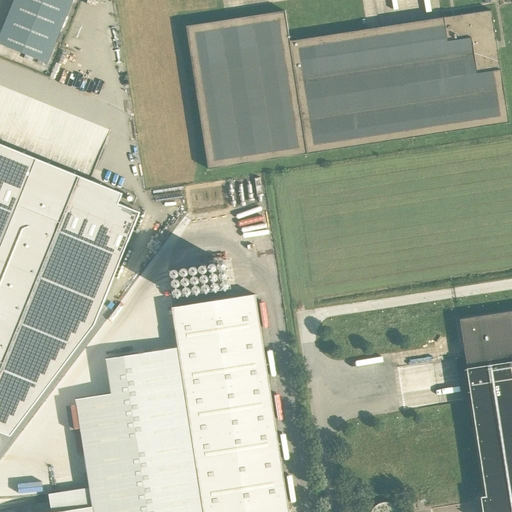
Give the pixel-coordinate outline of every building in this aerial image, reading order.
[(21,0),(4,44),(53,64),(79,0),(21,0)] [(208,169),(509,123),(497,50),(499,48),(496,45),(498,42),(496,40),(491,10),(290,42),(285,11),(186,26),(208,169)] [(0,431),(11,436),(94,325),(140,212),(118,203),(122,193),(0,143),(0,431)] [(289,511),(288,502),(277,432),(256,294),(172,307),(178,347),(106,359),(112,394),(76,399),(92,506),(54,511),(289,511)] [(511,511),(511,311),(460,319),(468,368),(487,496),(482,497),(483,511),(511,511)] [(399,511),(399,510),(398,508),(396,506),(394,505),(392,503),(389,502),(387,502),(384,502),(382,502),(379,503),(377,505),(375,506),(373,508),(372,510),(371,511),(399,511)]
